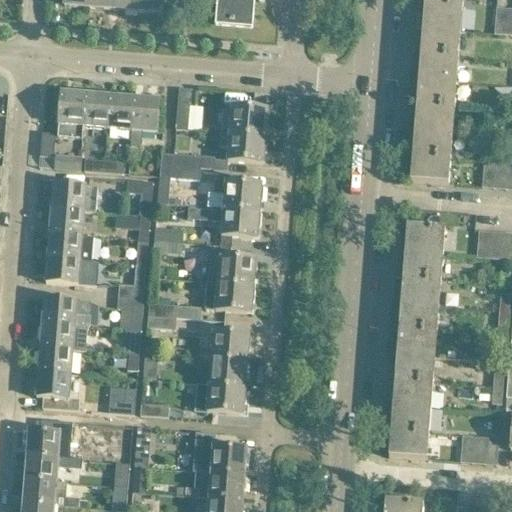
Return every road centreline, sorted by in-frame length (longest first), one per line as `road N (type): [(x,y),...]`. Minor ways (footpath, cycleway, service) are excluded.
road 1 (residential): [(0,500),(33,59)]
road 2 (residential): [(271,437),(301,83)]
road 3 (residential): [(301,83),(33,59)]
road 4 (residential): [(345,443),(369,207)]
road 5 (residential): [(511,494),(341,483)]
road 6 (residential): [(511,215),(369,207)]
